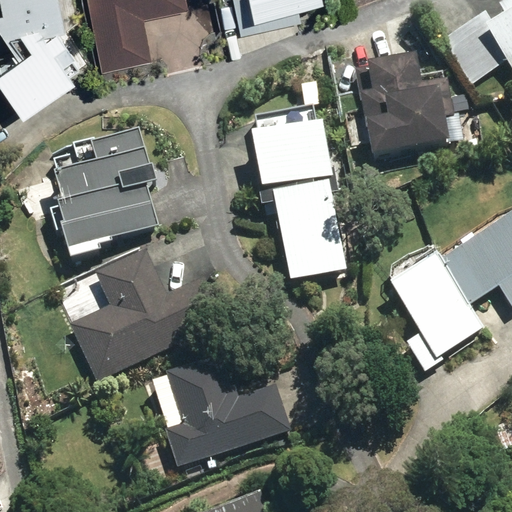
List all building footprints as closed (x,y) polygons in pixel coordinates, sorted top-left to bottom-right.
[(0,56),(0,93),(12,111),(65,75),(54,59),(66,52),(50,27),(58,26),(52,0),(0,0),(0,36),(9,51),(0,56)] [(84,0),(98,70),(148,60),(139,17),(183,8),(181,0),(84,0)] [(229,0),(238,33),(297,20),(293,2),(304,0),(229,0)] [(440,48),(468,90),(502,69),(511,83),(511,1),(495,12),(502,24),(490,32),(481,20),(440,48)] [(352,76),(368,168),(456,151),(444,88),(418,92),(412,65),(352,76)] [(268,200),(287,291),(342,280),(324,188),(328,187),(317,134),(313,134),(309,115),(250,127),(254,147),(245,149),(257,201),(268,200)] [(56,239),(66,269),(96,260),(95,256),(107,252),(106,248),(154,233),(142,193),(152,191),(147,176),(146,176),(134,139),(86,154),(92,173),(48,187),(58,215),(52,216),(59,238),(56,239)] [(388,294),(435,366),(481,337),(466,314),(495,295),(509,317),(511,314),(511,210),(507,214),(511,219),(511,220),(436,271),(432,265),(388,294)] [(67,331),(94,389),(223,329),(201,283),(164,301),(141,257),(91,281),(107,312),(67,331)] [(162,440),(174,475),(288,436),(273,392),(236,404),(232,394),(226,395),(215,367),(162,387),(179,434),(162,440)] [(485,438),(494,461),(511,452),(511,442),(507,429),(485,438)]
